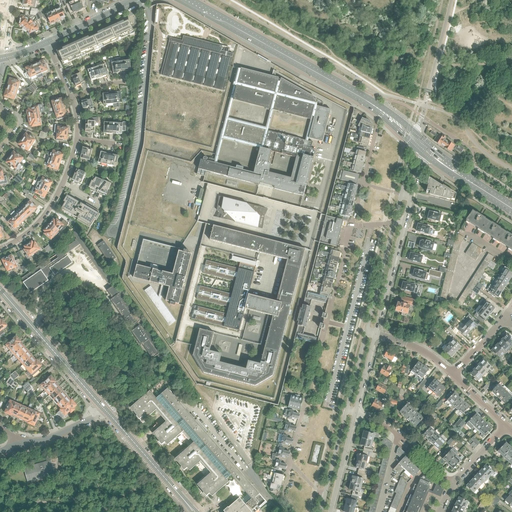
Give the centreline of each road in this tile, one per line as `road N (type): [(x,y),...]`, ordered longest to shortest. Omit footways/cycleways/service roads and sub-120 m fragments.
road 1 (unknown): [(404,145),(311,511)]
road 2 (secondary): [(414,139),(360,96),(183,0)]
road 3 (unknown): [(424,102),(390,92),(243,0)]
road 4 (residential): [(414,139),(366,331)]
road 5 (residential): [(375,333),(419,144)]
road 6 (unknown): [(156,468),(88,472),(66,503),(0,504)]
road 7 (residential): [(105,411),(0,291)]
road 8 (residential): [(194,511),(105,411)]
road 9 (residential): [(354,412),(387,427),(453,483)]
